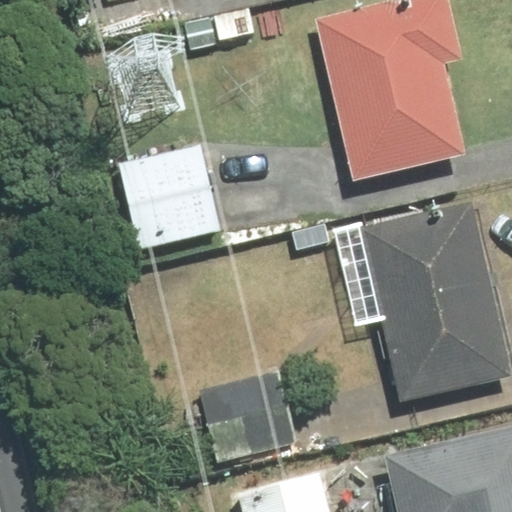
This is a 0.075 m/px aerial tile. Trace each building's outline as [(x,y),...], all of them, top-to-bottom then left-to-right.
[(438,2),(311,30),(348,198),(458,174),(438,82),(454,79),(438,2)] [(180,31),(188,63),(254,46),(246,15),(180,31)] [(200,151),(111,175),(136,268),(225,244),(200,151)] [(468,215),(351,242),(389,411),(506,384),(468,215)] [(176,269),(114,283),(142,410),(204,396),(176,269)] [(191,400),(205,471),(292,454),(278,384),(191,400)] [(511,511),(511,434),(375,468),(386,511),(511,511)] [(319,511),(313,484),(233,503),(234,511),(319,511)]
